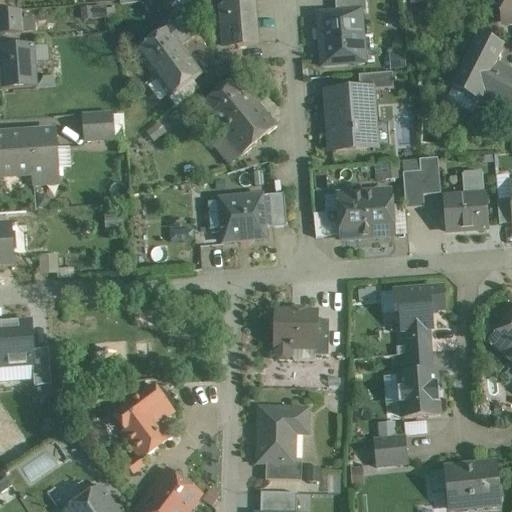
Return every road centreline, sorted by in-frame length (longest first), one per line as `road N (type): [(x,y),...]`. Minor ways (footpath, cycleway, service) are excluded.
road 1 (residential): [(312,274),(291,0)]
road 2 (residential): [(225,281),(223,511)]
road 3 (residential): [(0,297),(225,281)]
road 4 (residential): [(312,274),(511,258)]
